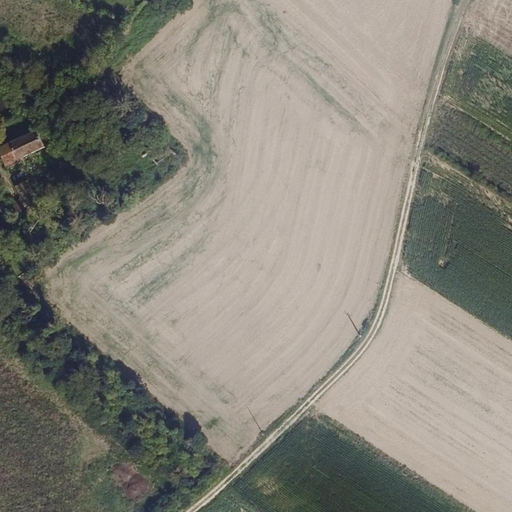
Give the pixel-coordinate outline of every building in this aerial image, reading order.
[(19,161),(43,150),(35,130),(0,146),(0,157),(5,167),(19,161)] [(177,162),(152,133),(132,149),(140,159),(145,155),(160,173),(177,162)] [(7,172),(21,165),(19,161),(5,167),(7,172)] [(63,177),(58,170),(54,173),(57,182),(63,177)] [(34,202),(27,185),(15,190),(19,200),(8,206),(14,220),(34,202)]
